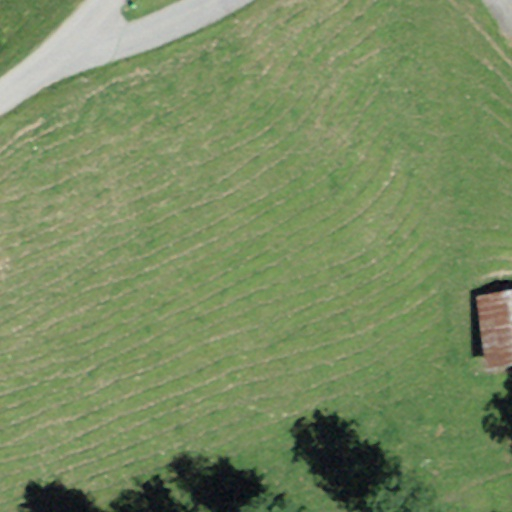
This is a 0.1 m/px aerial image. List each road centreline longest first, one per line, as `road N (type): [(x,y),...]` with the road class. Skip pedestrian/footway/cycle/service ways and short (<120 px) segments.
road 1 (track): [(71,41),(133,37),(217,0)]
road 2 (unclassified): [(0,95),(71,41),(107,0)]
